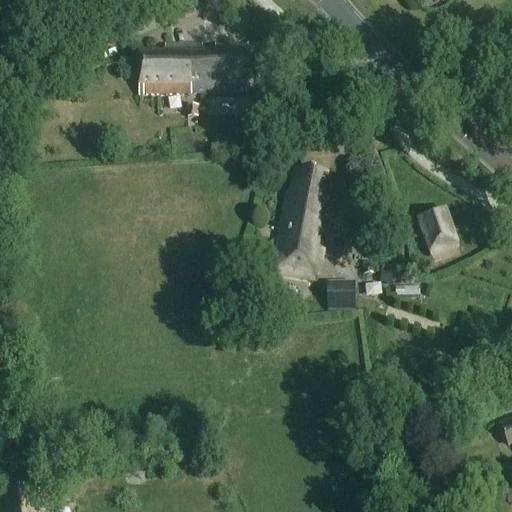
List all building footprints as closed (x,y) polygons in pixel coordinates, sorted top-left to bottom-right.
[(55,10),(53,0),(38,0),(41,12),(55,10)] [(203,45),(163,46),(163,54),(139,55),(140,98),(263,95),(262,47),(247,47),(247,49),(232,49),(232,47),(214,48),(215,53),(203,53),(203,45)] [(185,120),(197,121),(197,109),(185,109),(185,120)] [(323,201),(327,178),(293,172),(289,195),(285,194),(269,273),(314,282),(317,264),(321,264),(323,252),(315,251),(318,237),(325,238),(331,202),(323,201)] [(414,222),(429,261),(432,268),(462,255),(459,249),(445,212),(414,222)] [(374,266),(363,266),(363,278),(374,277),(374,266)] [(379,286),(401,286),(400,268),(379,269),(379,286)] [(332,310),(360,310),(361,282),(333,282),(332,310)] [(511,422),(498,428),(505,448),(511,445),(511,422)] [(43,511),(41,490),(6,495),(8,511),(43,511)] [(57,506),(68,503),(66,493),(55,495),(57,506)]
